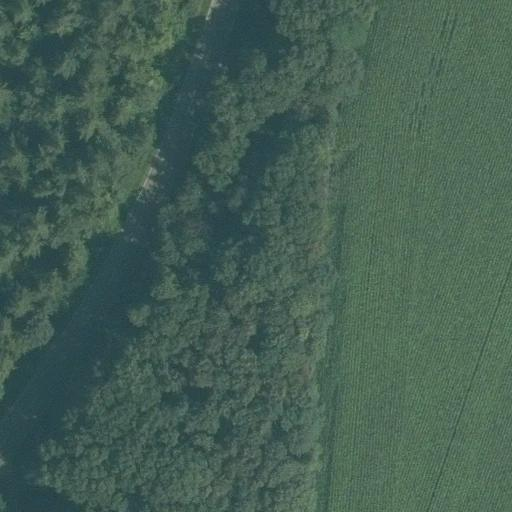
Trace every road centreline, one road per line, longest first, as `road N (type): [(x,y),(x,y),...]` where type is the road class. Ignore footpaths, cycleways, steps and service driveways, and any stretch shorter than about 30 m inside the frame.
road 1 (secondary): [(0,443),(99,299),(139,223),(227,0)]
road 2 (track): [(93,0),(99,299)]
